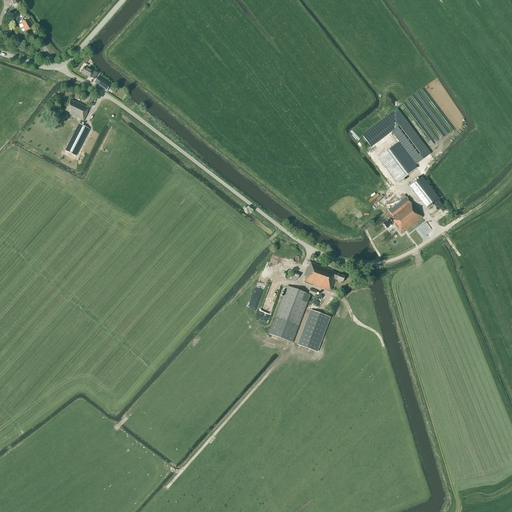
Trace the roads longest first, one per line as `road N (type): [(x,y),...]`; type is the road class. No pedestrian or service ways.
road 1 (unclassified): [(362,264),(307,247),(59,65)]
road 2 (track): [(412,249),(418,265),(401,273),(395,292),(457,491),(452,511)]
